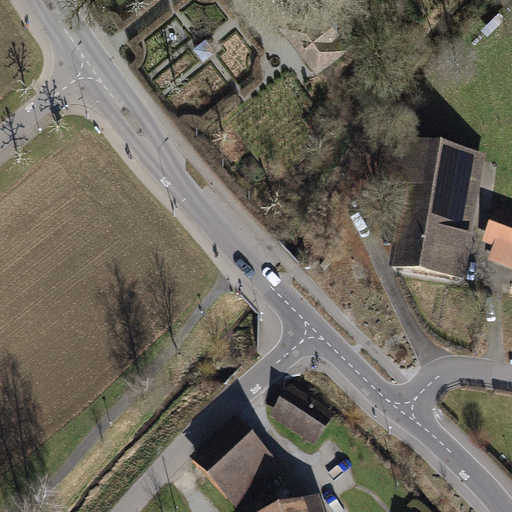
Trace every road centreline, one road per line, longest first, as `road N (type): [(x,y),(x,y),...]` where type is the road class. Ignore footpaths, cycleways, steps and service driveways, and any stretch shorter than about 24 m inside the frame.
road 1 (residential): [(314,328),(93,68)]
road 2 (residential): [(314,328),(130,511)]
road 3 (residential): [(504,511),(404,410)]
road 4 (residential): [(404,410),(314,328)]
road 5 (residential): [(511,378),(436,376),(404,410)]
